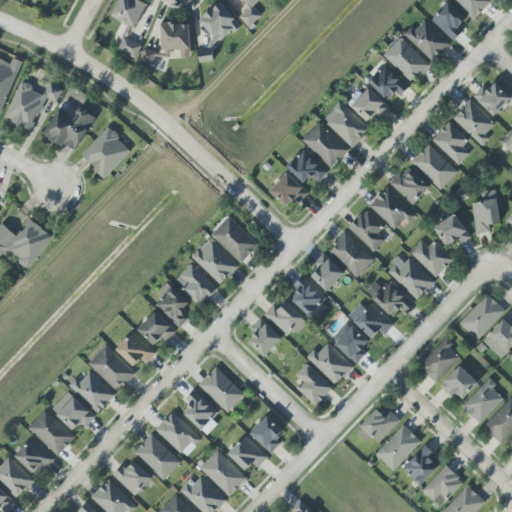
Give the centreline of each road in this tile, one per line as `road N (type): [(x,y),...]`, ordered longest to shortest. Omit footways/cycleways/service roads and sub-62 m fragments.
road 1 (residential): [(511,20),(39,511)]
road 2 (residential): [(0,22),(126,93),(295,247)]
road 3 (residential): [(493,271),(254,511)]
road 4 (residential): [(488,46),(511,68),(508,277),(493,271)]
road 5 (residential): [(388,373),(511,494)]
road 6 (residential): [(210,335),(323,441)]
